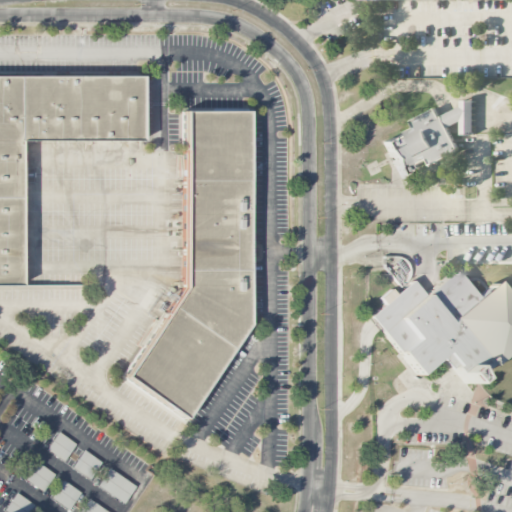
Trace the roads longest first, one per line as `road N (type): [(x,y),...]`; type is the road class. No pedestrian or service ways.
road 1 (residential): [(0,15),(223,21),(265,41),(297,76),(308,109),(304,511)]
road 2 (residential): [(325,511),(332,415),(326,92),(299,40),(234,0)]
